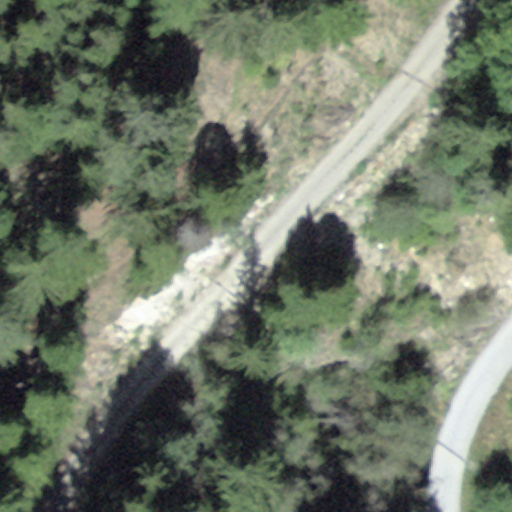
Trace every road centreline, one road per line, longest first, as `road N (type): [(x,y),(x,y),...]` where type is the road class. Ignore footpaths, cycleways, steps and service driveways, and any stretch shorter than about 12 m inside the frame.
road 1 (track): [(468,0),(380,122),(161,348),(51,511)]
road 2 (track): [(444,511),(446,465),(464,409),(511,339)]
